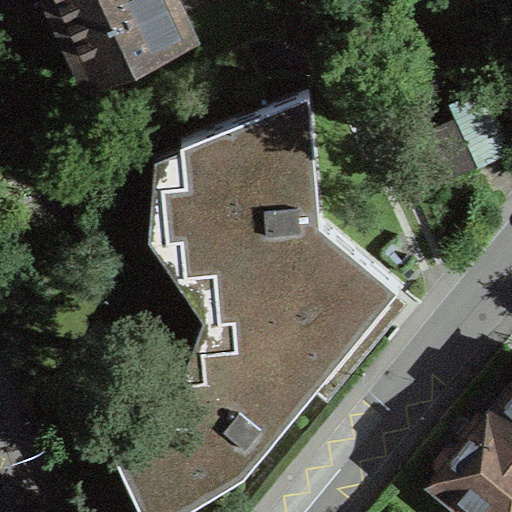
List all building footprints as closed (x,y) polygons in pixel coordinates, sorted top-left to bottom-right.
[(51,0),(54,5),(89,80),(192,32),(177,0),(51,0)] [(145,511),(168,511),(244,467),(386,295),(398,280),(321,216),(309,86),(181,136),(185,175),(162,178),(167,231),(181,230),(185,266),(214,263),(219,312),(233,311),(235,338),(202,341),(204,369),(186,371),(189,413),(103,421),(145,511)] [(477,162),(508,147),(481,89),(450,103),(455,115),(477,162)] [(477,162),(455,115),(410,136),(432,183),(477,162)] [(506,511),(511,505),(511,378),(469,431),(459,442),(446,444),(436,456),(437,469),(431,476),(431,477),(473,511),(506,511)]
